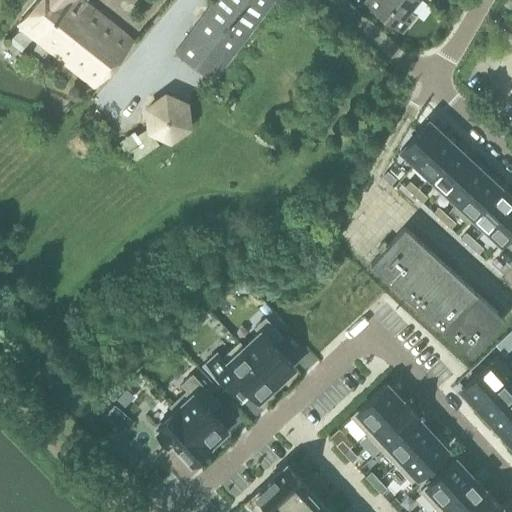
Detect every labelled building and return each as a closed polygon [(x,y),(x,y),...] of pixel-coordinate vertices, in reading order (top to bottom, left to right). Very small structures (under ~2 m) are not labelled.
[(39,0),(20,25),(97,86),(133,40),(83,0),(39,0)] [(213,0),(175,51),(205,74),(214,80),(273,0),(213,0)] [(415,0),(364,0),(402,30),(415,14),(409,9),(415,0)] [(189,101),(166,90),(144,106),(147,131),(171,142),(192,127),(189,101)] [(440,136),(426,123),(400,153),(414,166),(440,136)] [(454,150),(440,136),(414,166),(428,179),(454,150)] [(468,163),(454,150),(428,179),(442,192),(468,163)] [(482,176),(468,163),(442,192),(456,206),(482,176)] [(394,175),(387,168),(383,174),(389,180),(394,175)] [(496,189),(482,176),(456,206),(470,219),(496,189)] [(415,193),(407,186),(402,191),(410,199),(415,193)] [(510,202),(496,189),(470,219),(485,232),(510,202)] [(422,200),(415,193),(410,199),(418,205),(422,200)] [(511,230),(511,204),(510,202),(485,232),(499,246),(511,230)] [(441,219),(434,212),(429,218),(436,225),(441,219)] [(447,225),(441,219),(436,225),(443,231),(447,225)] [(371,262),(443,329),(465,349),(470,354),(490,333),(504,318),(443,262),(448,257),(441,250),(436,255),(405,226),(371,262)] [(471,246),(463,239),(457,244),(465,251),(471,246)] [(478,253),(471,246),(465,251),(473,258),(478,253)] [(246,335),(230,349),(262,384),(279,368),(259,346),(268,338),(249,317),(238,326),(246,335)] [(467,375),(502,346),(490,333),(470,354),(465,349),(453,359),(467,375)] [(484,392),(511,368),(511,357),(502,346),(467,375),(484,392)] [(206,356),(193,366),(213,386),(222,378),(243,400),(262,384),(230,349),(213,364),(206,356)] [(501,409),(511,400),(511,368),(484,392),(501,409)] [(380,414),(411,387),(395,369),(364,395),(379,415),(380,414)] [(176,392),(160,408),(191,438),(208,421),(188,399),(196,393),(179,375),(168,384),(176,392)] [(396,431),(427,404),(411,387),(380,414),(396,431)] [(511,420),(511,400),(501,409),(511,420)] [(132,419),(116,402),(107,410),(124,427),(132,419)] [(412,448),(444,420),(427,404),(396,431),(412,448)] [(160,408),(143,425),(174,454),(191,438),(160,408)] [(429,466),(460,439),(444,420),(412,448),(429,466)] [(345,444),(351,439),(344,431),(339,436),(345,444)] [(359,447),(351,439),(345,444),(353,451),(359,447)] [(451,490),(484,463),(467,444),(435,473),(451,490)] [(291,471),(274,451),(229,490),(248,510),(291,471)] [(467,506),(499,478),(484,463),(451,490),(467,506)] [(381,478),(387,473),(379,465),(374,471),(381,478)] [(285,511),(310,492),(291,471),(248,510),(249,511),(285,511)] [(394,482),(387,473),(381,478),(389,486),(394,482)] [(473,511),(492,511),(511,494),(511,492),(499,478),(467,506),(473,511)] [(326,511),(310,492),(285,511),(326,511)] [(511,511),(511,494),(492,511),(511,511)]
